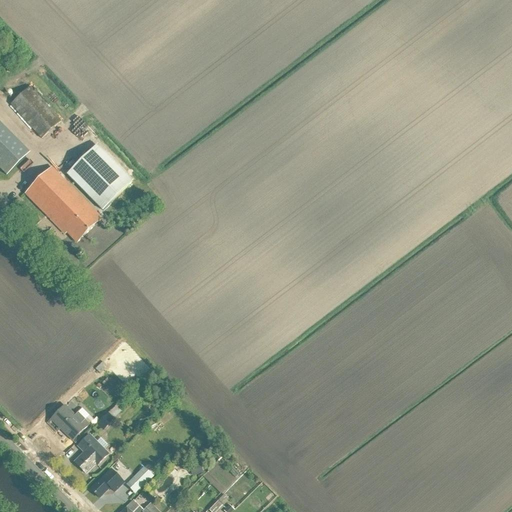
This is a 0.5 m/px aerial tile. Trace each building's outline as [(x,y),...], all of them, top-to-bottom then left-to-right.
[(60,122),(30,88),(11,105),(41,139),(60,122)] [(0,119),(0,166),(9,175),(32,152),(0,119)] [(103,212),(132,183),(97,147),(68,176),(103,212)] [(76,244),(101,220),(52,169),(25,195),(64,236),(66,233),(76,244)] [(76,418),(66,406),(48,424),(58,433),(61,429),(73,441),(90,425),(85,420),(81,423),(76,418)] [(97,425),(103,432),(115,420),(109,414),(97,425)] [(78,448),(84,454),(75,463),(86,475),(95,465),(97,467),(109,455),(90,436),(78,448)] [(193,477),(204,473),(201,466),(190,470),(193,477)] [(100,499),(110,488),(116,493),(125,484),(111,470),(102,480),(91,490),(100,499)] [(134,511),(139,507),(133,502),(123,511),(134,511)] [(209,511),(217,511),(222,507),(218,502),(209,511)]
